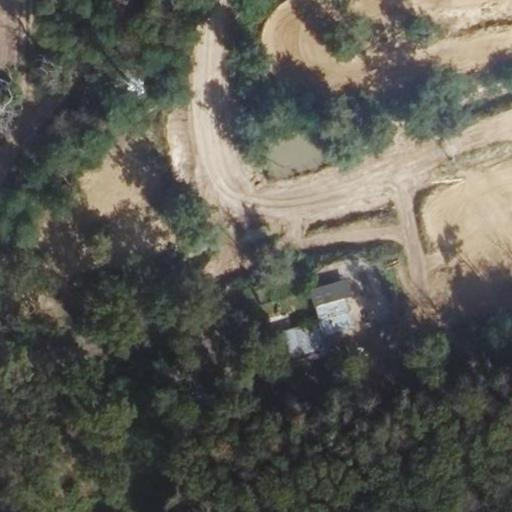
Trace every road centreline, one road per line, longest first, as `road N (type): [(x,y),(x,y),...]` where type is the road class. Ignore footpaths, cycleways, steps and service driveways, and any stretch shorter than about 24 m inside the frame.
road 1 (track): [(0,284),(108,256),(240,249),(294,209),(354,205),(390,219),(451,278),(443,238),(452,220),(511,190)]
road 2 (track): [(511,145),(448,171),(213,202),(195,191),(196,128),(217,91),(229,0)]
road 3 (track): [(302,0),(303,38),(319,50),(471,53),(511,44)]
road 4 (track): [(27,96),(51,86),(129,0)]
